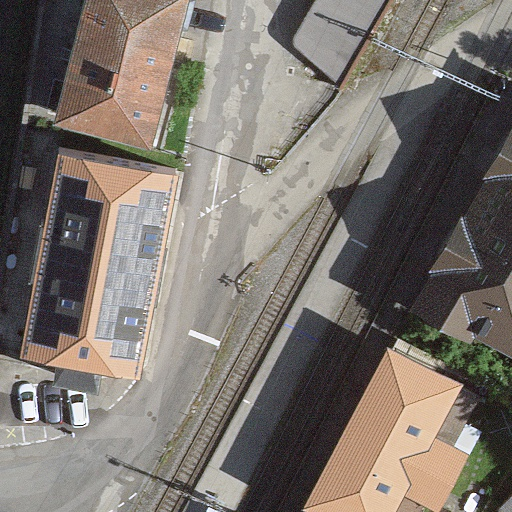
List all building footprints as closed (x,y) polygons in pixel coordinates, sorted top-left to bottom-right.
[(98,0),(70,140),(173,161),(204,0),(98,0)] [(383,0),(288,0),(271,36),(345,74),(383,0)] [(51,104),(69,36),(46,30),(28,98),(51,104)] [(511,133),(413,294),(511,354),(511,133)] [(178,181),(69,163),(37,360),(146,377),(178,181)] [(461,373),(387,334),(303,493),(338,511),(389,511),(404,485),(434,501),(464,446),(431,428),(461,373)] [(511,488),(502,498),(511,508),(511,488)]
